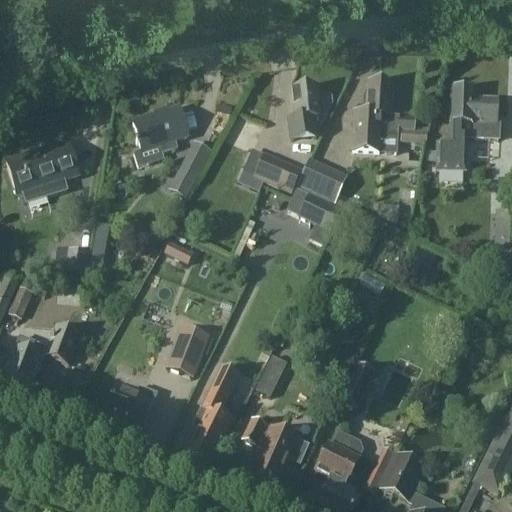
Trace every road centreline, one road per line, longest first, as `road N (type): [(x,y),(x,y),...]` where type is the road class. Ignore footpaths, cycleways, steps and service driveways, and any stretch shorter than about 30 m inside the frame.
road 1 (unclassified): [(511,21),(315,33),(0,99)]
road 2 (tertiary): [(150,511),(0,455)]
